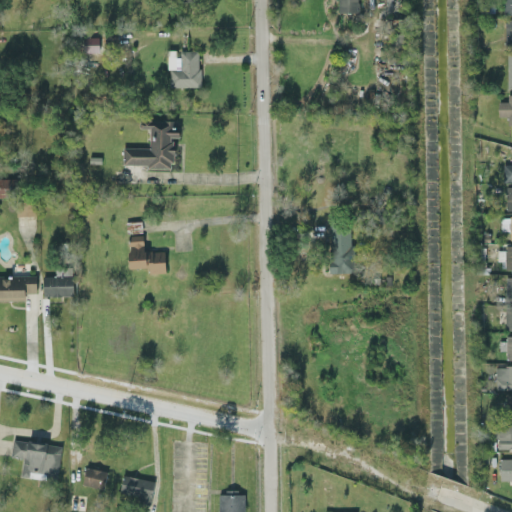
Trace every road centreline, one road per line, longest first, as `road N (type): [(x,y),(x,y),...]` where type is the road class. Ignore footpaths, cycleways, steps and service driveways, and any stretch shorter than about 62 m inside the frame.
road 1 (residential): [(259,0),(265,430)]
road 2 (residential): [(265,430),(0,372)]
road 3 (residential): [(423,491),(265,430)]
